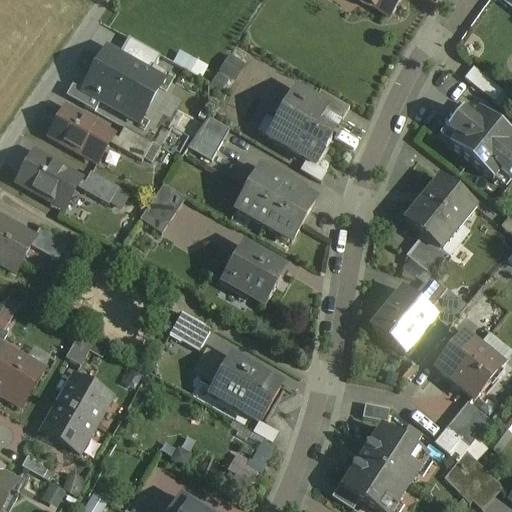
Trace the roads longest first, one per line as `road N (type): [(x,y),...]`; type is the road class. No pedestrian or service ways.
road 1 (residential): [(467,0),(418,63),(383,138),(348,234),(325,385),(279,511)]
road 2 (residential): [(0,149),(101,0)]
